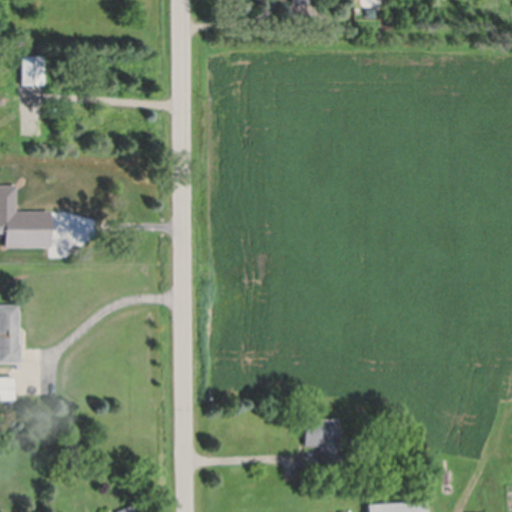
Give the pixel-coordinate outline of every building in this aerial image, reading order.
[(20,57),(44,57),(43,86),(20,86),(20,57)] [(0,188),(15,188),(15,214),(21,214),(21,235),(0,235),(0,188)] [(0,364),(0,306),(17,306),(18,346),(19,346),(20,364),(0,364)] [(0,377),(13,377),(13,400),(0,400),(0,377)] [(304,422),(339,422),(339,446),(340,446),(340,458),(348,458),(348,466),(340,466),(340,469),(320,469),(320,448),(304,448),(304,422)] [(427,511),(427,503),(366,505),(366,511),(427,511)]
